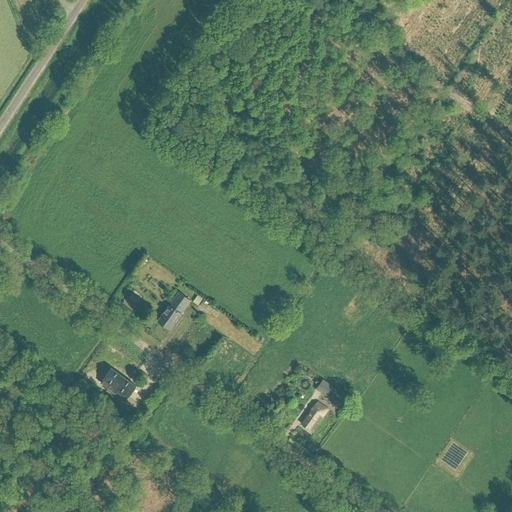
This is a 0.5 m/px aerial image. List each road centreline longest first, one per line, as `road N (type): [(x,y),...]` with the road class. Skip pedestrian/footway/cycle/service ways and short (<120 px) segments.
road 1 (unclassified): [(0,242),(372,511)]
road 2 (track): [(321,0),(511,140)]
road 3 (track): [(0,197),(122,0)]
road 4 (tertiary): [(0,127),(83,0)]
